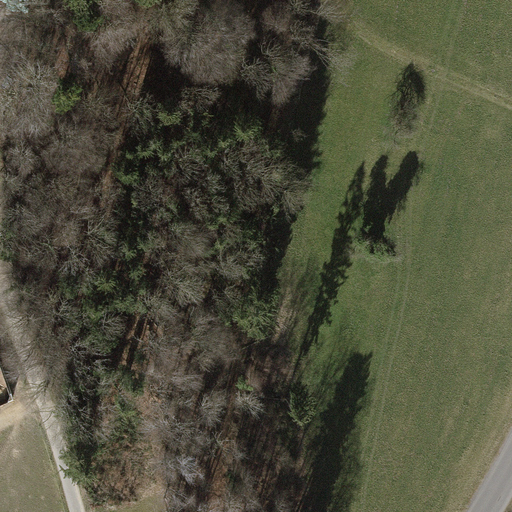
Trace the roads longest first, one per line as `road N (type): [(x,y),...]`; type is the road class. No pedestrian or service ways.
road 1 (track): [(0,218),(9,296),(77,511)]
road 2 (track): [(511,107),(371,46)]
